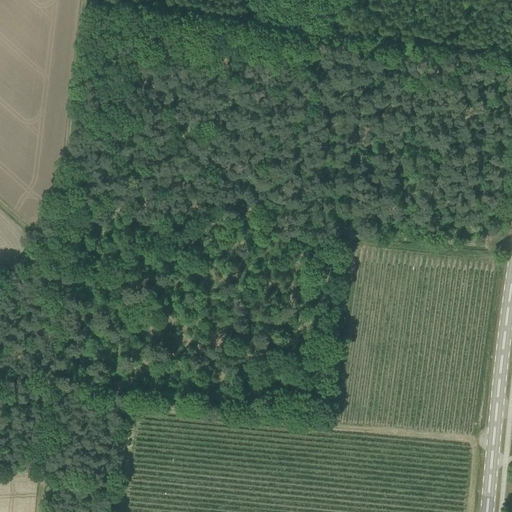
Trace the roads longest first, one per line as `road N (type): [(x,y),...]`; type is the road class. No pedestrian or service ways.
road 1 (track): [(38,511),(39,375),(53,285),(68,254)]
road 2 (track): [(90,0),(68,254)]
road 3 (primary): [(486,511),(511,283)]
